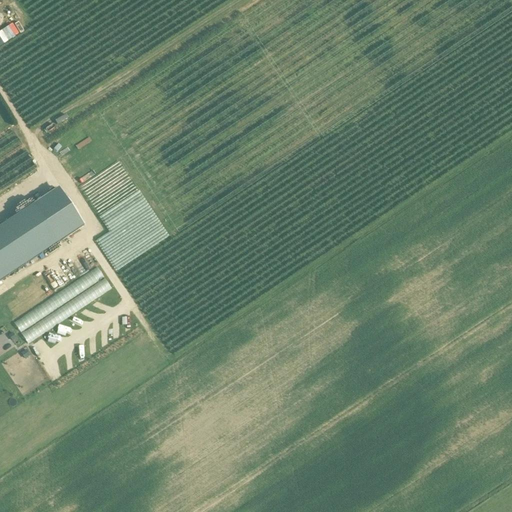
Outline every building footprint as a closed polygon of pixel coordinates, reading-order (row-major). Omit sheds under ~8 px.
[(19,21),(0,32),(0,47),(26,32),(19,21)] [(39,208),(0,233),(0,282),(62,242),(39,208)] [(66,226),(60,229),(58,224),(54,227),(60,239),(70,233),(66,226)] [(28,343),(71,317),(71,286),(15,321),(28,343)] [(13,334),(9,337),(12,342),(17,339),(13,334)] [(27,351),(21,354),(25,359),(30,356),(27,351)]
